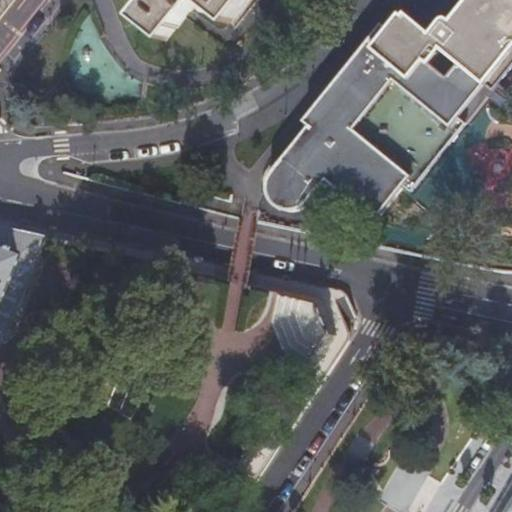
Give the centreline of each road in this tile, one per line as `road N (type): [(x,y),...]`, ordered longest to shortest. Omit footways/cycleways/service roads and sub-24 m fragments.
road 1 (residential): [(0,152),(206,122),(321,50),(363,0)]
road 2 (tertiary): [(0,197),(394,285)]
road 3 (residential): [(394,285),(254,511)]
road 4 (tertiary): [(394,285),(511,313)]
